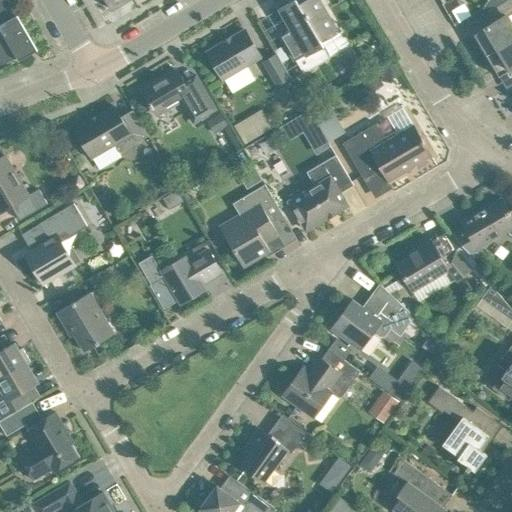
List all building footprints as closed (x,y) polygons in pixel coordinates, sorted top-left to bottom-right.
[(38,50),(31,40),(7,0),(0,0),(0,18),(3,23),(0,24),(0,27),(2,31),(0,31),(0,63),(17,57),(19,60),(38,50)] [(128,0),(106,0),(112,10),(128,0)] [(337,30),(320,0),(305,0),(299,4),(296,0),(293,0),(279,9),(290,28),(279,35),(294,61),(297,59),(304,72),(330,56),(320,40),(337,30)] [(511,40),(511,24),(506,15),(511,11),(511,0),(507,0),(487,12),(493,23),(474,34),(486,55),(485,55),(485,56),(511,40)] [(465,3),(453,11),(460,22),(472,15),(465,3)] [(261,57),(245,29),(207,51),(223,80),(261,57)] [(511,40),(485,56),(486,56),(487,56),(499,76),(511,68),(511,40)] [(290,77),(276,54),(262,62),(276,86),(290,77)] [(393,60),(379,68),(383,75),(394,78),(401,74),(393,60)] [(194,122),(216,109),(196,74),(184,82),(176,69),(142,90),(150,104),(149,105),(151,109),(153,108),(157,115),(181,101),(194,122)] [(376,70),(364,77),(371,90),(384,83),(376,70)] [(329,142),(344,133),(326,103),(311,112),(329,142)] [(148,135),(137,116),(125,123),(115,106),(75,129),(92,158),(115,144),(119,152),(148,135)] [(235,125),(246,143),(273,126),(263,108),(235,125)] [(311,112),(282,129),(290,143),(306,134),(319,156),(332,149),(329,142),(311,112)] [(223,114),(210,122),(217,135),(230,127),(223,114)] [(431,156),(413,125),(398,134),(396,130),(385,137),(377,123),(343,143),(364,179),(382,169),(389,181),(416,165),(418,169),(428,163),(426,159),(431,156)] [(340,193),(354,185),(336,154),(307,172),(315,186),(303,193),(301,190),(290,196),(292,200),(289,201),(306,230),(328,217),(326,213),(334,208),(336,212),(347,205),(340,193)] [(28,195),(22,183),(18,182),(13,173),(15,171),(5,155),(0,158),(0,212),(12,206),(20,220),(47,203),(39,189),(28,195)] [(256,169),(241,178),(249,191),(264,182),(256,169)] [(168,170),(158,176),(166,191),(177,184),(168,170)] [(72,179),(71,185),(76,194),(88,186),(81,174),(72,179)] [(280,236),(272,223),(284,216),(265,184),(233,203),(240,214),(220,226),(244,266),(271,251),(266,244),(280,236)] [(178,186),(163,196),(170,207),(185,198),(178,186)] [(511,234),(511,209),(509,211),(501,198),(462,221),(465,226),(453,233),(475,259),(484,254),(480,247),(507,231),(511,234)] [(68,253),(61,242),(88,226),(74,203),(39,224),(49,241),(27,254),(32,263),(32,266),(33,270),(35,272),(38,273),(43,283),(80,261),(73,250),(68,253)] [(472,268),(456,250),(442,258),(431,239),(416,248),(417,250),(396,263),(413,291),(448,270),(457,281),(472,268)] [(203,285),(209,281),(222,273),(208,249),(188,261),(186,256),(161,270),(181,303),(205,289),(203,285)] [(116,277),(110,266),(89,279),(95,290),(116,277)] [(400,336),(415,316),(380,283),(362,307),(353,300),(347,308),(345,307),(341,307),(337,313),(337,317),(339,318),(331,329),(360,350),(373,332),(380,337),(385,336),(391,329),(400,336)] [(511,318),(511,310),(490,286),(481,299),(511,320),(511,318)] [(114,334),(90,292),(57,312),(65,326),(69,324),(85,351),(114,334)] [(432,332),(422,347),(435,356),(444,344),(432,332)] [(337,337),(329,348),(336,353),(345,359),(353,348),(337,337)] [(0,377),(30,360),(23,348),(19,350),(15,343),(2,350),(0,346),(0,377)] [(511,344),(498,364),(506,370),(502,377),(506,380),(500,387),(511,396),(511,344)] [(342,396),(360,371),(345,359),(336,353),(329,348),(322,359),(319,356),(305,374),(301,371),(283,395),(313,417),(332,392),(338,397),(342,396)] [(25,389),(38,382),(27,363),(30,361),(30,360),(0,377),(0,414),(2,418),(32,401),(25,389)] [(489,443),(502,426),(476,406),(473,411),(439,386),(428,401),(443,413),(445,411),(459,422),(442,444),(459,456),(457,458),(467,465),(465,468),(469,471),(471,468),(475,471),(487,455),(479,449),(485,440),(489,443)] [(386,390),(370,411),(386,422),(402,401),(386,390)] [(78,457),(65,435),(69,433),(55,412),(43,419),(32,401),(0,420),(0,424),(7,435),(26,424),(39,446),(20,457),(33,480),(52,468),(54,471),(78,457)] [(280,460),(287,450),(291,453),(300,441),(275,423),(268,434),(259,428),(250,440),(256,445),(242,465),(264,482),(274,469),(281,467),(280,460)] [(373,441),(358,461),(369,469),(383,449),(373,441)] [(318,482),(331,492),(351,466),(338,456),(318,482)] [(443,507),(452,495),(404,459),(394,473),(406,482),(397,495),(401,497),(393,508),(398,511),(445,511),(447,510),(443,507)] [(271,511),(275,507),(236,479),(227,492),(217,485),(200,508),(205,511),(271,511)] [(109,511),(109,510),(113,508),(103,492),(83,504),(70,482),(33,504),(37,511),(51,511),(65,504),(69,511),(109,511)]
